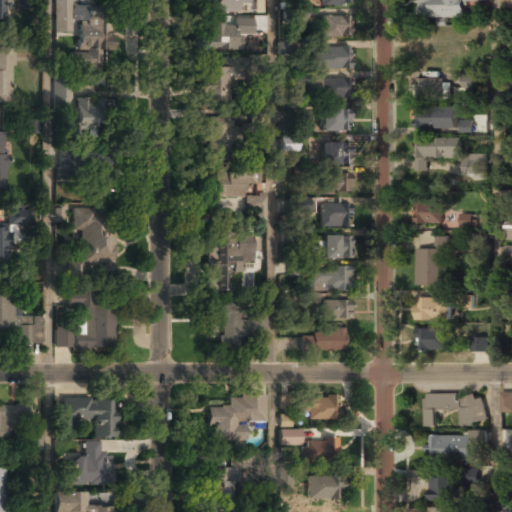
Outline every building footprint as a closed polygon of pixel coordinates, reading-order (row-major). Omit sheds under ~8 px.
[(0,0),(0,19),(4,19),(4,10),(28,10),(27,0),(0,0)] [(55,0),(55,32),(68,32),(68,0),(55,0)] [(238,12),(238,1),(257,1),(257,0),(205,0),(205,12),(238,12)] [(465,19),(465,2),(487,2),(487,0),(419,0),(420,19),(465,19)] [(511,0),(501,0),(501,12),(511,11),(511,0)] [(305,11),(281,11),(281,23),(306,22),(305,11)] [(349,17),(320,17),(320,38),(349,38),(349,17)] [(264,19),(248,18),(247,31),(264,31),(264,19)] [(206,50),(241,50),(241,26),(223,26),(223,19),(206,19),(206,50)] [(112,50),(112,22),(76,22),(76,64),(101,64),(101,50),(112,50)] [(276,54),(291,54),(291,42),(276,42),(276,54)] [(348,46),(310,46),(310,69),(348,69),(348,46)] [(0,103),(10,103),(11,51),(0,50),(0,103)] [(202,95),(225,95),(225,77),(238,77),(238,61),(201,62),(202,95)] [(52,75),(53,115),(68,115),(67,74),(52,75)] [(463,87),(477,87),(477,74),(463,75),(463,87)] [(347,99),(347,77),(309,77),(309,99),(347,99)] [(444,79),(416,79),(416,96),(444,96),(444,79)] [(75,126),(98,126),(98,98),(75,98),(75,126)] [(458,121),(458,107),(416,108),(416,130),(442,130),(442,121),(458,121)] [(306,110),(290,110),(290,124),(306,124),(306,110)] [(349,110),(318,110),(318,132),(349,132),(349,110)] [(205,118),(205,153),(230,153),(230,118),(205,118)] [(38,120),(24,119),(24,133),(38,134),(38,120)] [(460,132),(472,132),(471,120),(460,120),(460,132)] [(297,152),(297,137),(280,136),(280,152),(297,152)] [(461,158),(461,139),(416,139),(416,171),(428,171),(428,158),(461,158)] [(319,165),(348,165),(348,144),(319,144),(319,165)] [(73,151),(73,183),(109,183),(109,151),(73,151)] [(475,160),(464,160),(464,173),(475,173),(475,160)] [(210,172),(209,214),(241,215),(242,173),(210,172)] [(349,193),(349,173),(321,173),(321,193),(349,193)] [(265,195),(244,195),(244,208),(254,208),(254,222),(264,222),(265,195)] [(308,214),(307,198),(290,199),(290,215),(308,214)] [(442,202),(414,201),(414,224),(441,225),(442,202)] [(348,203),(319,203),(319,227),(348,227),(348,203)] [(29,210),(6,209),(5,225),(29,226),(29,210)] [(112,233),(97,234),(97,222),(87,222),(87,212),(71,212),(71,231),(78,231),(79,256),(65,256),(65,277),(87,277),(87,272),(113,271),(112,233)] [(471,217),(463,217),(463,226),(472,225),(471,217)] [(0,261),(8,261),(7,227),(0,227),(0,261)] [(318,261),(350,261),(350,236),(318,236),(318,261)] [(205,291),(229,291),(229,277),(238,277),(238,253),(252,253),(252,237),(205,237),(205,291)] [(416,250),(417,286),(446,286),(445,239),(437,239),(437,250),(416,250)] [(310,270),(310,285),(320,285),(320,293),(348,293),(348,270),(310,270)] [(82,308),(82,347),(113,346),(113,305),(87,305),(87,291),(66,291),(66,308),(82,308)] [(473,295),(461,295),(461,307),(473,307),(473,295)] [(416,298),(416,320),(452,320),(452,298),(416,298)] [(321,301),(321,321),(349,321),(349,301),(321,301)] [(0,331),(15,331),(15,345),(40,344),(40,317),(13,318),(13,305),(0,305),(0,331)] [(236,347),(238,307),(210,306),(209,323),(219,323),(218,346),(236,347)] [(265,310),(251,310),(251,336),(265,337),(265,310)] [(54,347),(71,347),(70,326),(53,327),(54,347)] [(447,329),(417,329),(417,351),(447,351),(447,329)] [(343,352),(343,334),(299,334),(299,352),(343,352)] [(487,350),(486,342),(476,343),(477,351),(487,350)] [(511,411),(511,391),(502,391),(502,411),(511,411)] [(424,396),(425,427),(438,427),(438,412),(460,411),(460,425),(487,425),(486,395),(424,396)] [(244,441),(244,423),(264,422),(264,397),(227,397),(227,407),(206,407),(207,441),(244,441)] [(336,397),(299,398),(299,420),(336,420),(336,397)] [(61,400),(61,428),(72,428),(72,421),(91,421),(91,438),(114,438),(114,400),(61,400)] [(0,438),(8,438),(8,425),(27,424),(27,406),(0,406),(0,438)] [(290,427),(290,415),(278,415),(278,427),(290,427)] [(42,422),(27,421),(26,449),(41,450),(42,422)] [(300,430),(277,430),(277,445),(300,445),(300,430)] [(428,436),(428,461),(471,461),(471,436),(428,436)] [(337,462),(337,440),(299,440),(299,462),(337,462)] [(99,443),(81,443),(81,458),(64,458),(63,484),(108,485),(109,456),(98,455),(99,443)] [(0,467),(0,511),(25,511),(26,511),(5,511),(4,468),(0,467)] [(290,488),(291,467),(278,467),(277,488),(290,488)] [(478,485),(479,468),(462,467),(461,484),(478,485)] [(207,468),(207,509),(233,509),(233,468),(207,468)] [(306,499),(342,499),(342,475),(306,475),(306,499)] [(461,480),(429,479),(429,501),(461,501),(461,480)] [(23,491),(15,490),(15,501),(23,501),(23,491)] [(86,494),(53,494),(53,511),(110,511),(111,508),(85,507),(86,494)]
